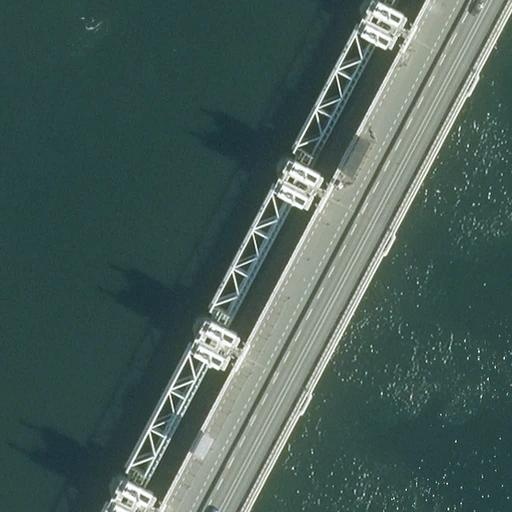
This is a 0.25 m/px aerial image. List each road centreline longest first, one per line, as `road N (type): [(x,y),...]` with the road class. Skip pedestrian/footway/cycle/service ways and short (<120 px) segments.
road 1 (primary): [(217,511),(486,0)]
road 2 (unclassified): [(175,511),(444,0)]
